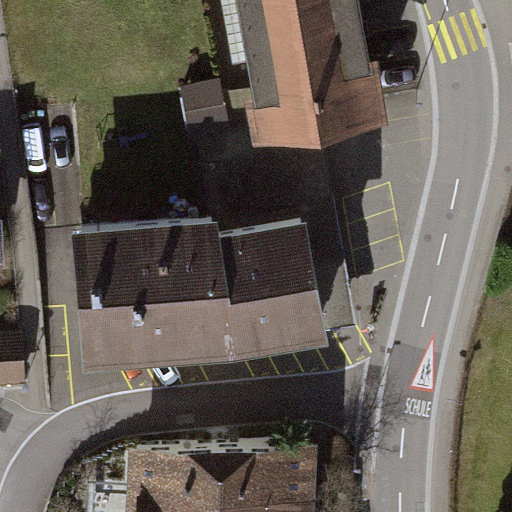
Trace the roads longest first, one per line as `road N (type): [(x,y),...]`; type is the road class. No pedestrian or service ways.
road 1 (residential): [(407,406),(146,408),(44,452)]
road 2 (residential): [(473,94),(407,406)]
